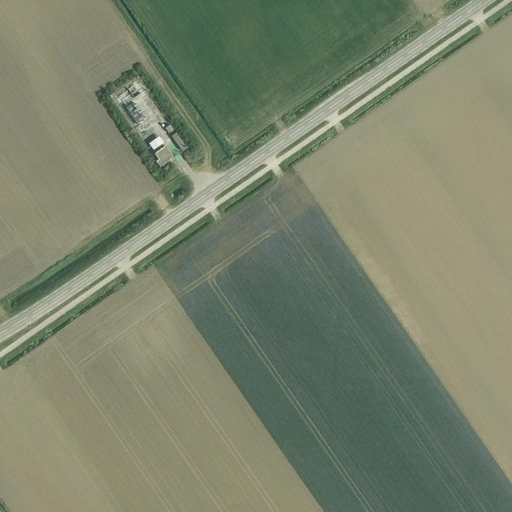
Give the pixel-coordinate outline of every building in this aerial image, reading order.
[(139,92),(139,84),(125,84),(125,93),(139,92)] [(122,106),(130,100),(123,89),(115,94),(122,106)] [(140,119),(131,103),(120,109),(129,125),(140,119)] [(182,152),(186,148),(176,134),(171,137),(182,152)] [(144,145),(149,152),(160,145),(155,137),(144,145)] [(160,167),(173,158),(165,147),(154,154),(159,160),(156,162),(160,167)]
